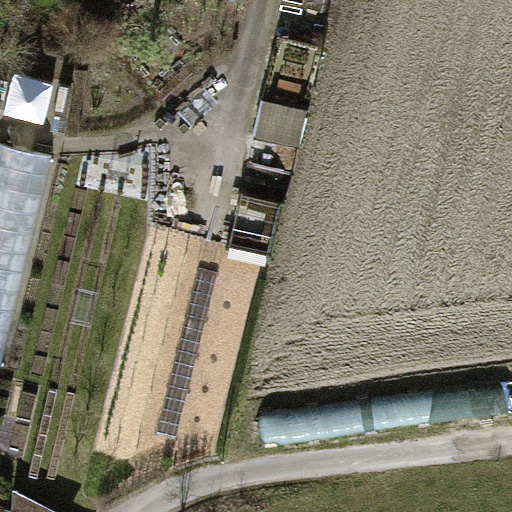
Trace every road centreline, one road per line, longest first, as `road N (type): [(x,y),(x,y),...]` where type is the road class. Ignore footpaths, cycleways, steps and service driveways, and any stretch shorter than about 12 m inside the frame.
road 1 (track): [(151,511),(157,502),(230,471),(511,435)]
road 2 (track): [(222,135),(259,0)]
